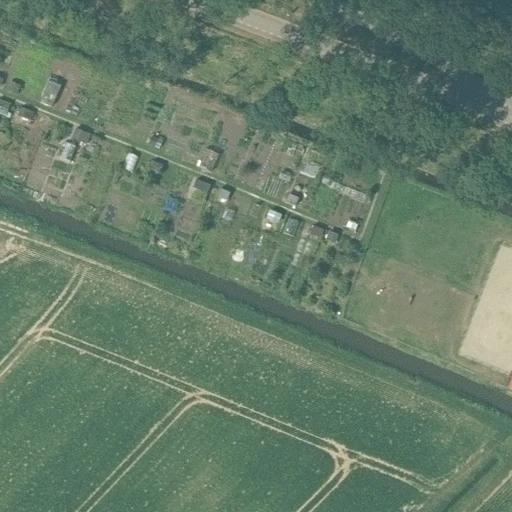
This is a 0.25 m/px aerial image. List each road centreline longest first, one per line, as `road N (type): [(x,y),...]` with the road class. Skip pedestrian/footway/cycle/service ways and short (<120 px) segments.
road 1 (track): [(511,431),(0,227)]
road 2 (tertiary): [(511,121),(199,0)]
